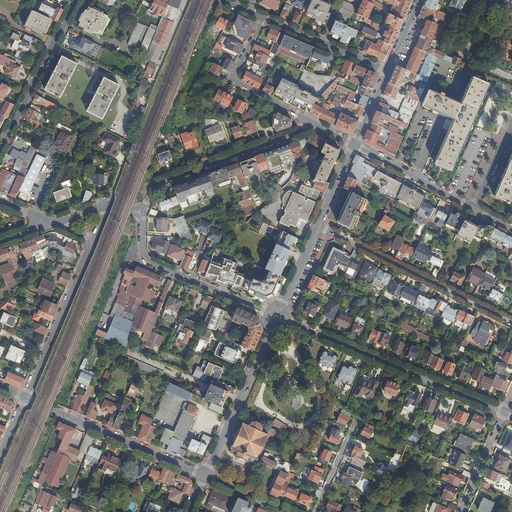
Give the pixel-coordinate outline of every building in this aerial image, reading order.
[(177,8),(180,0),(168,0),(169,0),(168,4),(166,4),(165,5),(167,6),(165,9),(164,8),(163,10),(165,11),(156,31),(147,53),(144,59),(156,64),(179,9),(177,8)] [(276,10),(280,2),(276,0),(262,0),(261,3),(276,10)] [(287,0),(286,4),(291,6),(292,4),(303,8),(305,0),(287,0)] [(319,0),(311,0),(307,11),(314,14),(313,17),(320,20),(320,18),(324,20),(325,17),(327,18),(328,16),(326,15),(330,5),(319,0)] [(362,0),(357,14),(365,17),(367,18),(373,4),(366,0),(362,0)] [(393,16),(403,20),(411,2),(406,0),(402,0),(401,2),(399,1),(396,0),(366,0),(373,4),(379,8),(386,12),(387,12),(389,9),(374,0),(386,0),(394,4),(391,9),(395,12),(393,16)] [(426,0),(424,5),(439,11),(443,0),(441,0),(441,1),(440,4),(438,3),(439,0),(426,0)] [(451,0),(449,6),(461,11),(465,0),(451,0)] [(344,1),(339,13),(342,14),(347,2),(344,1)] [(347,2),(342,14),(350,18),(353,12),(355,5),(350,3),(347,2)] [(38,13),(49,18),(57,22),(63,10),(58,8),(57,11),(42,4),(38,13)] [(94,6),(89,4),(78,25),(83,28),(82,29),(92,34),(93,33),(98,36),(109,14),(103,11),(104,10),(94,5),(94,6)] [(286,4),(280,16),(286,18),(289,11),(291,6),(286,4)] [(439,11),(424,5),(421,12),(419,17),(426,20),(431,22),(433,18),(434,15),(437,16),(445,19),(444,22),(446,23),(449,15),(439,11)] [(297,11),(292,21),(298,23),(303,11),(300,10),(299,13),(297,11)] [(38,13),(34,11),(27,25),(42,33),(49,18),(38,13)] [(238,15),(233,12),(230,19),(235,22),(234,24),(238,36),(246,40),(252,29),(250,21),(243,18),(238,15)] [(389,28),(398,32),(403,20),(393,16),(389,13),(383,25),(385,26),(389,28)] [(224,29),(228,22),(220,17),(216,25),(224,29)] [(384,29),(385,26),(383,25),(367,18),(365,17),(364,20),(373,24),(372,26),(381,30),(382,28),(384,29)] [(336,19),(330,32),(334,34),(339,21),(336,19)] [(422,29),(420,34),(438,41),(444,27),(431,22),(426,20),(422,29)] [(133,46),(143,24),(137,21),(127,43),(133,46)] [(334,34),(342,37),(347,25),(347,24),(339,21),(334,34)] [(342,37),(340,41),(346,44),(349,35),(356,38),(359,31),(347,25),(342,37)] [(379,39),(391,45),(392,45),(395,38),(398,32),(389,28),(388,32),(385,31),(383,35),(382,35),(383,33),(381,33),(380,34),(377,32),(376,32),(364,27),(362,32),(379,39)] [(140,49),(147,53),(156,31),(150,28),(140,49)] [(284,34),(271,29),(267,38),(274,42),(270,51),(255,45),(253,49),(258,51),(268,56),(274,58),(280,45),(284,34)] [(38,43),(39,41),(18,31),(17,34),(24,37),(15,56),(23,60),(30,45),(32,42),(36,44),(38,43)] [(212,36),(219,39),(221,35),(223,32),(221,31),(219,34),(214,32),(212,36)] [(294,39),(284,34),(280,45),(310,58),(316,48),(294,39)] [(438,41),(420,34),(415,47),(433,55),(435,49),(437,44),(438,41)] [(92,51),(96,43),(82,37),(79,43),(72,40),(69,46),(85,54),(88,48),(92,51)] [(241,51),(244,45),(230,39),(226,47),(239,54),(241,51)] [(367,41),(363,51),(371,55),(384,60),(388,52),(391,45),(379,39),(377,45),(367,41)] [(511,59),(507,58),(511,46),(511,44),(509,43),(502,58),(511,62),(511,59)] [(433,55),(415,47),(409,61),(405,69),(408,71),(416,74),(423,57),(426,59),(419,75),(421,76),(424,77),(428,79),(438,57),(433,55)] [(329,53),(316,48),(310,58),(306,67),(305,69),(313,73),(317,63),(321,64),(322,60),(328,63),(331,57),(329,53)] [(438,57),(472,71),(474,66),(467,63),(467,64),(460,61),(461,59),(455,57),(454,57),(452,56),(452,55),(450,54),(449,55),(446,54),(446,53),(435,49),(433,55),(438,57)] [(268,56),(258,51),(255,59),(265,63),(268,56)] [(10,55),(8,54),(5,53),(4,56),(1,54),(0,55),(0,63),(5,66),(6,68),(5,72),(15,77),(20,67),(16,65),(16,64),(15,64),(16,61),(9,58),(10,55)] [(77,63),(62,56),(45,89),(57,95),(56,96),(58,97),(59,96),(60,97),(77,63)] [(234,64),(235,63),(227,59),(223,68),(230,71),(234,64)] [(356,65),(346,61),(342,71),(352,75),(356,65)] [(140,86),(138,92),(144,94),(149,81),(147,80),(150,73),(152,74),(156,64),(149,62),(146,69),(147,69),(140,86)] [(223,68),(214,63),(210,71),(219,75),(221,71),(228,75),(230,71),(223,68)] [(300,70),(289,65),(286,72),(301,79),(302,76),(304,72),(300,70)] [(356,65),(352,75),(354,75),(355,73),(361,76),(361,77),(363,78),(364,75),(366,76),(365,79),(363,84),(361,83),(361,81),(359,80),(359,79),(351,76),(349,81),(363,86),(367,88),(367,87),(372,89),(373,89),(378,77),(376,73),(366,69),(356,65)] [(408,71),(405,69),(397,66),(394,71),(389,83),(421,96),(428,79),(424,77),(422,81),(420,86),(420,87),(419,91),(416,89),(411,86),(410,87),(407,86),(406,88),(404,86),(405,84),(402,83),(405,76),(410,78),(415,81),(415,80),(418,81),(421,76),(419,75),(416,74),(408,71)] [(317,75),(313,73),(305,69),(304,72),(302,76),(317,83),(318,81),(321,83),(321,82),(324,83),(325,82),(328,83),(330,86),(339,76),(336,76),(330,76),(317,75)] [(247,71),(242,79),(251,84),(255,76),(247,71)] [(255,76),(251,84),(256,87),(259,88),(263,80),(255,76)] [(342,78),(339,76),(330,86),(321,95),(325,99),(338,85),(336,84),(339,81),(340,81),(342,78)] [(277,82),(269,77),(262,90),(268,93),(270,94),(277,82)] [(461,104),(429,90),(423,104),(455,118),(435,163),(441,166),(442,165),(444,166),(444,167),(451,170),(489,83),(482,80),(481,82),(479,81),(480,79),(473,77),(461,104)] [(119,85),(104,78),(87,111),(102,119),(119,85)] [(511,92),(511,87),(496,81),(494,86),(511,93),(511,92)] [(0,98),(1,99),(4,100),(11,87),(2,82),(0,85),(0,98)] [(297,85),(292,83),(285,98),(290,101),(297,85)] [(421,96),(389,83),(386,90),(384,94),(395,99),(397,95),(403,98),(403,96),(406,97),(408,98),(408,97),(413,99),(412,102),(417,104),(421,96)] [(337,89),(347,94),(349,94),(351,90),(339,85),(338,85),(337,89)] [(312,108),(314,104),(319,97),(301,89),(298,87),(299,86),(298,86),(292,99),(312,108)] [(370,93),(372,89),(367,87),(367,88),(363,86),(360,94),(361,94),(368,97),(370,93)] [(46,94),(38,90),(36,95),(44,99),(46,94)] [(221,103),(226,93),(219,90),(214,99),(221,103)] [(352,102),(356,92),(351,90),(349,94),(347,99),(352,102)] [(232,97),(226,93),(221,103),(227,106),(232,97)] [(366,102),(368,97),(361,94),(361,96),(362,96),(358,104),(365,107),(366,102)] [(66,112),(67,110),(55,104),(44,99),(36,95),(33,101),(41,104),(42,102),(45,104),(44,105),(54,110),(56,107),(59,108),(59,109),(66,112)] [(14,105),(4,100),(1,99),(0,100),(0,101),(5,104),(0,114),(3,116),(8,118),(11,112),(14,105)] [(409,125),(417,104),(412,102),(405,99),(398,115),(396,119),(409,125)] [(247,104),(238,100),(234,109),(242,113),(247,104)] [(385,102),(381,100),(380,104),(377,111),(396,119),(398,115),(388,110),(389,106),(384,104),(385,102)] [(35,111),(29,108),(27,113),(25,117),(36,123),(37,122),(39,123),(40,122),(38,121),(41,114),(35,111)] [(253,119),(257,112),(251,108),(245,119),(253,119)] [(407,128),(409,125),(396,119),(377,111),(374,117),(371,123),(397,134),(399,128),(390,124),(389,127),(385,126),(383,124),(382,123),(384,119),(390,121),(407,128)] [(276,132),(291,126),(292,120),(278,112),(274,118),(274,125),(276,132)] [(257,130),(254,120),(244,124),(247,133),(257,130)] [(71,131),(72,130),(55,121),(53,124),(61,128),(63,129),(54,146),(66,152),(75,135),(67,131),(68,129),(71,131)] [(388,154),(394,158),(404,136),(397,134),(371,123),(369,127),(368,130),(379,135),(382,136),(385,130),(388,131),(391,133),(386,146),(383,152),(388,154)] [(205,130),(210,142),(225,136),(220,124),(205,130)] [(235,137),(243,135),(240,125),(232,128),(235,137)] [(375,147),(383,152),(386,146),(377,141),(379,135),(368,130),(366,135),(365,138),(366,142),(375,147)] [(187,132),(181,135),(186,149),(192,146),(192,147),(198,145),(193,132),(188,134),(187,132)] [(119,140),(105,133),(102,139),(109,143),(104,152),(112,155),(119,140)] [(167,135),(168,138),(171,148),(176,146),(172,133),(167,135)] [(326,142),(327,140),(316,134),(308,137),(307,141),(322,150),(321,152),(325,154),(314,180),(325,182),(340,149),(326,142)] [(302,149),(298,141),(295,142),(289,144),(294,159),(299,157),(297,152),(299,152),(299,153),(301,153),(300,151),(301,151),(302,149)] [(0,190),(8,194),(16,198),(18,193),(32,163),(40,146),(33,143),(27,154),(21,151),(21,152),(13,148),(9,155),(17,159),(14,165),(20,168),(16,175),(3,168),(0,173),(0,190)] [(294,159),(289,144),(275,149),(263,154),(267,164),(268,168),(274,166),(273,163),(286,158),(289,163),(283,166),(287,174),(291,173),(292,177),(293,176),(294,173),(297,166),(294,159)] [(162,153),(158,154),(161,163),(172,159),(169,151),(165,152),(165,150),(161,151),(162,153)] [(267,164),(263,154),(259,155),(255,157),(255,158),(259,170),(265,168),(264,165),(267,164)] [(354,162),(355,162),(366,168),(369,162),(357,155),(354,162)] [(511,155),(495,196),(507,201),(506,202),(508,203),(509,202),(511,195),(511,155)] [(243,162),(248,174),(250,173),(251,175),(254,173),(254,172),(259,171),(259,170),(255,158),(247,161),(247,160),(247,161),(246,162),(245,162),(246,163),(245,164),(244,161),(243,162)] [(243,162),(240,163),(244,176),(248,175),(248,174),(243,162)] [(366,168),(355,162),(351,170),(350,172),(349,176),(361,182),(367,169),(366,168)] [(369,162),(366,168),(367,169),(376,173),(378,171),(380,167),(369,162)] [(32,163),(18,193),(26,197),(40,166),(32,163)] [(244,218),(246,223),(252,217),(257,212),(244,176),(240,163),(239,163),(233,165),(226,168),(226,169),(227,172),(229,176),(235,173),(237,172),(243,187),(245,186),(246,189),(247,189),(248,191),(238,194),(236,195),(244,218)] [(208,176),(213,188),(215,188),(218,189),(220,188),(222,188),(225,188),(226,187),(229,185),(232,183),(229,176),(227,172),(223,173),(222,171),(219,172),(219,170),(217,171),(215,172),(215,173),(212,174),(208,176)] [(93,171),(89,183),(104,184),(104,183),(108,184),(108,176),(104,175),(102,175),(103,172),(93,171)] [(376,173),(374,177),(376,178),(376,180),(383,184),(382,187),(398,195),(402,187),(403,184),(378,171),(376,173)] [(237,172),(235,173),(240,188),(243,187),(237,172)] [(206,191),(213,189),(213,188),(208,176),(208,174),(199,178),(194,179),(195,182),(187,185),(186,182),(182,184),(173,187),(177,196),(178,201),(186,198),(188,203),(207,196),(206,191)] [(361,182),(349,176),(346,182),(344,187),(352,191),(356,194),(361,182)] [(63,189),(53,192),(54,195),(53,196),(54,199),(56,198),(57,202),(72,196),(68,187),(72,186),(70,179),(60,183),(63,189)] [(329,183),(325,182),(314,180),(312,179),(311,181),(308,180),(307,182),(305,181),(304,185),(320,191),(325,192),(326,189),(329,183)] [(364,180),(363,183),(380,192),(381,188),(364,180)] [(405,180),(403,184),(402,187),(405,189),(408,188),(410,182),(405,180)] [(302,184),(299,191),(298,194),(290,191),(287,193),(285,194),(284,196),(283,199),(283,202),(283,205),(282,208),(285,210),(284,212),(286,212),(284,217),(282,216),(279,222),(290,227),(290,225),(296,227),(300,218),(307,221),(317,199),(320,191),(304,185),(302,184)] [(82,203),(88,201),(90,197),(91,197),(93,193),(91,193),(92,192),(86,190),(82,203)] [(356,194),(352,191),(338,221),(351,228),(354,223),(356,224),(359,216),(360,216),(361,213),(367,199),(356,194)] [(431,194),(428,192),(421,205),(418,213),(419,214),(417,219),(417,220),(423,224),(424,222),(428,225),(434,214),(436,210),(436,209),(434,207),(426,203),(428,199),(429,199),(431,194)] [(174,207),(180,204),(178,201),(177,196),(171,198),(170,198),(158,203),(162,211),(174,207)] [(208,199),(207,196),(188,203),(189,206),(208,199)] [(418,213),(421,205),(420,204),(421,201),(412,196),(409,202),(412,204),(410,209),(418,213)] [(386,209),(388,210),(391,212),(396,200),(391,198),(386,209)] [(441,199),(436,209),(436,210),(437,211),(435,215),(440,218),(439,219),(440,220),(439,222),(445,225),(446,223),(450,215),(444,212),(449,203),(448,202),(441,199)] [(454,206),(450,215),(446,223),(460,230),(464,220),(459,217),(460,214),(459,213),(461,209),(454,206)] [(181,238),(192,238),(184,215),(175,218),(171,218),(173,223),(175,223),(181,238)] [(394,221),(385,216),(379,225),(383,228),(384,227),(388,230),(394,221)] [(167,218),(158,218),(157,232),(167,232),(167,218)] [(209,230),(210,226),(211,223),(207,222),(207,223),(200,220),(196,229),(200,231),(203,232),(207,234),(209,230)] [(464,220),(460,230),(457,234),(471,241),(473,235),(478,227),(464,220)] [(484,222),(481,220),(478,227),(473,235),(481,239),(484,238),(485,236),(489,239),(495,228),(490,225),(487,226),(487,225),(485,225),(484,222)] [(271,233),(274,227),(264,222),(259,233),(265,235),(267,231),(271,233)] [(213,226),(213,227),(211,231),(209,235),(209,237),(212,238),(216,240),(220,241),(224,232),(217,229),(217,228),(213,226)] [(508,235),(495,228),(489,239),(488,240),(488,241),(496,245),(498,242),(501,244),(503,240),(506,241),(504,245),(506,246),(504,249),(511,253),(510,256),(511,256),(511,236),(510,236),(509,237),(508,237),(508,235)] [(301,244),(303,240),(281,230),(279,237),(280,237),(279,241),(294,247),(297,249),(298,246),(301,244)] [(39,237),(34,238),(41,248),(47,243),(47,242),(48,242),(50,245),(55,245),(57,247),(57,248),(60,249),(60,250),(63,251),(67,243),(63,242),(59,240),(59,238),(55,237),(51,237),(47,238),(45,239),(43,235),(39,237)] [(392,247),(399,250),(403,243),(406,236),(404,235),(402,238),(398,235),(392,247)] [(30,240),(27,241),(32,253),(41,249),(41,248),(34,238),(30,240)] [(67,243),(63,251),(60,259),(67,263),(71,252),(73,253),(76,247),(77,247),(81,242),(74,240),(72,245),(71,244),(73,239),(69,238),(67,243)] [(160,251),(164,252),(165,253),(169,242),(163,240),(162,242),(156,239),(152,248),(160,251)] [(27,241),(20,244),(26,259),(33,256),(32,253),(27,241)] [(292,251),(294,247),(279,241),(277,244),(291,251),(292,251)] [(399,250),(396,257),(402,259),(405,252),(413,256),(413,255),(416,250),(403,243),(399,250)] [(432,251),(419,244),(416,250),(413,255),(427,262),(428,260),(432,251)] [(183,261),(185,255),(187,251),(172,245),(168,255),(183,261)] [(289,255),(291,251),(277,245),(272,255),(270,258),(271,258),(266,269),(269,270),(280,275),(282,271),(281,270),(288,255),(289,255)] [(10,247),(8,248),(12,259),(13,262),(15,267),(16,266),(14,261),(14,259),(14,258),(14,257),(17,255),(14,246),(10,247)] [(0,250),(0,261),(1,262),(0,260),(9,257),(10,260),(12,259),(8,248),(0,250)] [(347,253),(339,249),(336,255),(334,254),(332,259),(333,260),(333,262),(339,265),(340,263),(342,264),(347,253)] [(185,255),(192,258),(195,253),(188,250),(187,251),(185,255)] [(437,253),(432,251),(428,260),(441,267),(444,261),(441,260),(444,255),(443,254),(440,252),(439,252),(437,257),(436,257),(437,253)] [(186,269),(189,270),(189,268),(188,268),(192,258),(185,255),(183,261),(180,267),(186,269)] [(238,291),(244,277),(245,275),(234,270),(237,263),(223,257),(220,264),(212,260),(211,263),(206,272),(204,277),(238,291)] [(206,272),(211,263),(203,260),(199,269),(206,272)] [(355,278),(361,266),(350,260),(344,272),(355,278)] [(15,267),(13,262),(0,267),(4,276),(11,274),(13,279),(18,277),(15,267)] [(371,281),(377,268),(366,262),(359,276),(371,281)] [(58,264),(56,269),(61,277),(70,280),(72,275),(62,271),(64,266),(58,264)] [(145,270),(137,266),(134,272),(126,292),(130,294),(143,299),(143,298),(147,289),(150,282),(154,273),(145,270)] [(474,266),(472,270),(468,278),(479,285),(480,284),(485,275),(485,274),(478,270),(479,269),(474,266)] [(124,310),(130,294),(126,292),(134,272),(126,268),(124,274),(126,274),(124,279),(122,283),(124,284),(112,313),(133,322),(136,315),(124,310)] [(280,275),(269,270),(264,280),(262,279),(261,282),(245,275),(244,277),(238,291),(264,302),(267,300),(272,297),(278,296),(286,278),(280,275)] [(391,276),(380,270),(373,284),(382,289),(385,283),(387,284),(391,276)] [(463,277),(455,272),(451,279),(455,281),(455,282),(459,284),(463,277)] [(160,287),(164,277),(154,273),(150,282),(160,287)] [(330,282),(314,275),(311,282),(307,289),(314,291),(316,286),(321,288),(320,291),(316,289),(314,291),(324,296),(328,286),(330,282)] [(494,286),(496,281),(485,275),(480,284),(483,286),(483,287),(487,289),(487,288),(491,291),(493,288),(494,286)] [(61,277),(59,282),(68,285),(70,280),(61,277)] [(55,284),(44,279),(38,291),(50,296),(55,284)] [(163,302),(172,281),(169,279),(160,301),(163,302)] [(400,295),(405,286),(395,281),(389,292),(399,297),(400,295)] [(414,302),(418,293),(405,286),(400,295),(414,302)] [(504,294),(493,288),(491,291),(488,296),(499,302),(504,294)] [(143,298),(152,302),(156,292),(147,289),(143,298)] [(133,322),(129,333),(132,334),(145,339),(147,340),(151,332),(163,302),(160,301),(155,312),(149,309),(140,306),(143,299),(130,294),(124,310),(136,315),(133,322)] [(426,310),(427,309),(431,300),(420,294),(417,300),(418,301),(416,305),(426,310)] [(209,296),(207,300),(204,299),(200,307),(208,309),(210,304),(213,298),(209,296)] [(183,303),(171,297),(162,318),(168,320),(170,315),(176,318),(183,303)] [(140,306),(149,309),(152,302),(143,298),(143,299),(140,306)] [(447,304),(447,303),(439,299),(438,301),(432,298),(431,300),(427,309),(432,311),(433,309),(434,309),(433,310),(438,312),(439,309),(444,311),(447,304)] [(329,299),(323,313),(329,315),(328,316),(334,318),(340,304),(329,299)] [(54,316),(59,305),(46,300),(41,310),(54,316)] [(314,304),(310,302),(307,308),(306,309),(305,311),(306,312),(308,313),(310,314),(309,315),(313,317),(316,310),(319,311),(322,304),(316,301),(314,304)] [(15,306),(8,302),(1,308),(12,313),(15,306)] [(454,323),(456,318),(460,310),(455,308),(455,309),(451,307),(452,306),(447,304),(444,311),(441,316),(454,323)] [(224,317),(232,320),(236,312),(228,309),(227,309),(226,311),(212,305),(204,325),(207,326),(206,327),(208,327),(209,328),(209,329),(210,329),(211,328),(213,329),(216,330),(218,327),(224,330),(228,321),(224,319),(224,317)] [(249,328),(260,323),(259,320),(259,317),(250,313),(237,308),(236,312),(232,320),(240,323),(241,322),(244,324),(243,325),(245,325),(246,324),(248,326),(249,328)] [(52,321),(54,316),(41,310),(40,310),(37,314),(35,313),(33,318),(39,321),(41,316),(52,321)] [(470,326),(475,316),(465,312),(460,310),(456,318),(461,321),(470,326)] [(1,321),(7,324),(11,315),(4,313),(1,321)] [(16,318),(11,315),(7,324),(13,326),(16,318)] [(348,330),(352,321),(338,315),(334,325),(343,329),(344,328),(348,330)] [(356,331),(355,333),(361,335),(366,321),(365,321),(366,320),(357,316),(355,322),(356,323),(355,325),(354,325),(352,329),(356,331)] [(24,318),(21,317),(14,334),(17,335),(24,318)] [(180,323),(174,338),(177,339),(177,340),(181,341),(180,342),(181,342),(180,344),(184,346),(185,343),(186,344),(189,336),(191,337),(193,332),(192,332),(191,331),(195,323),(186,319),(184,325),(180,323)] [(483,322),(479,321),(475,329),(474,328),(470,335),(475,337),(473,340),(479,343),(487,340),(490,334),(488,333),(490,329),(494,331),(496,327),(492,326),(493,324),(490,323),(488,326),(482,323),(483,322)] [(46,335),(48,329),(36,323),(34,329),(46,335)] [(98,329),(96,334),(109,340),(127,347),(132,334),(129,333),(119,329),(120,326),(112,323),(107,333),(98,329)] [(251,348),(254,350),(257,342),(263,330),(261,326),(260,323),(249,328),(250,330),(248,333),(248,332),(247,334),(248,334),(246,337),(245,337),(242,345),(251,348)] [(412,333),(414,334),(416,330),(403,324),(401,328),(412,333)] [(200,327),(196,337),(208,342),(213,332),(200,327)] [(225,337),(235,342),(232,334),(229,327),(225,337)] [(381,332),(373,329),(369,339),(373,340),(374,341),(376,342),(377,342),(381,332)] [(414,334),(426,339),(429,341),(431,337),(431,336),(429,335),(429,336),(416,330),(414,334)] [(163,337),(151,332),(147,340),(145,339),(143,344),(147,345),(146,346),(153,348),(154,346),(155,344),(160,346),(163,337)] [(391,336),(387,334),(383,332),(378,342),(379,343),(379,344),(381,345),(382,344),(387,346),(391,336)] [(438,345),(442,347),(444,343),(431,337),(429,341),(438,345)] [(405,344),(396,340),(393,349),(393,351),(396,352),(397,351),(401,353),(405,344)] [(239,350),(221,342),(219,343),(215,353),(215,355),(233,363),(239,350)] [(413,346),(409,344),(405,354),(410,357),(410,356),(415,358),(420,347),(414,345),(413,346)] [(9,351),(18,355),(20,349),(12,345),(9,351)] [(139,353),(127,347),(121,360),(139,368),(162,378),(167,365),(157,360),(139,353)] [(329,353),(323,350),(319,362),(323,363),(323,364),(324,365),(327,367),(328,367),(329,367),(330,366),(333,368),(338,357),(333,354),(332,356),(328,354),(329,353)] [(15,361),(18,355),(9,351),(9,352),(6,357),(15,361)] [(422,362),(430,365),(434,355),(425,351),(422,357),(424,358),(422,362)] [(511,362),(511,353),(508,352),(506,351),(502,359),(511,364),(511,362)] [(443,360),(435,356),(431,366),(440,369),(443,360)] [(221,375),(225,376),(226,372),(223,371),(223,370),(217,368),(218,366),(214,365),(206,362),(202,373),(210,376),(210,375),(212,376),(214,377),(214,378),(219,380),(221,375)] [(455,364),(448,362),(445,371),(451,374),(455,364)] [(503,374),(507,366),(497,362),(495,367),(496,368),(495,370),(503,374)] [(471,369),(462,365),(457,376),(462,378),(462,376),(467,378),(471,369)] [(351,369),(342,366),(337,379),(342,381),(342,380),(347,382),(346,383),(351,385),(358,370),(353,368),(351,368),(351,369)] [(473,378),(480,382),(483,376),(485,370),(477,366),(475,371),(476,372),(473,378)] [(97,393),(101,395),(111,371),(107,370),(102,380),(100,379),(99,383),(101,384),(97,393)] [(24,386),(26,379),(9,372),(5,380),(21,387),(24,386)] [(87,390),(90,384),(93,377),(93,376),(82,372),(80,375),(79,374),(76,381),(86,386),(85,389),(87,390)] [(506,382),(507,379),(497,374),(494,381),(492,385),(505,391),(506,388),(507,385),(508,383),(506,382)] [(364,376),(363,377),(355,395),(366,400),(366,398),(369,399),(370,399),(372,399),(378,384),(373,382),(374,380),(365,376),(364,376)] [(479,384),(490,389),(492,385),(494,381),(493,380),(494,377),(491,376),(490,379),(483,376),(480,382),(479,384)] [(228,391),(234,394),(236,389),(237,388),(218,380),(213,379),(211,384),(228,391)] [(399,386),(388,381),(384,391),(385,391),(386,393),(388,394),(389,393),(395,395),(397,391),(399,391),(400,389),(398,388),(399,386)] [(169,383),(167,388),(190,398),(192,394),(169,383)] [(77,398),(72,410),(82,414),(94,386),(90,384),(87,390),(84,396),(80,394),(79,396),(77,395),(75,397),(77,398)] [(211,384),(204,398),(221,406),(228,391),(211,384)] [(132,385),(128,393),(135,397),(139,388),(132,385)] [(415,395),(409,392),(405,401),(406,402),(403,409),(413,413),(416,406),(421,395),(416,392),(415,395)] [(110,395),(106,393),(105,394),(99,405),(102,406),(101,409),(113,414),(114,411),(116,412),(119,405),(117,404),(119,400),(111,396),(110,395)] [(4,398),(0,396),(0,407),(12,412),(15,405),(14,403),(4,398)] [(92,402),(86,416),(91,418),(94,410),(99,398),(97,397),(95,403),(92,402)] [(117,418),(113,427),(119,430),(130,402),(131,400),(126,398),(117,418)] [(221,406),(204,398),(204,399),(212,402),(210,407),(224,414),(227,409),(221,406)] [(423,408),(432,412),(436,402),(427,398),(423,408)] [(338,407),(334,401),(331,408),(341,413),(337,421),(345,424),(350,414),(345,411),(338,407)] [(182,410),(184,410),(196,415),(198,409),(190,405),(185,403),(182,410)] [(175,432),(167,450),(181,456),(184,449),(180,448),(182,444),(183,444),(196,415),(184,410),(175,432)] [(468,414),(458,410),(454,420),(464,424),(468,414)] [(276,430),(271,427),(270,429),(263,426),(261,423),(259,421),(256,420),(254,420),(252,421),(255,417),(246,413),(242,422),(243,423),(241,428),(239,428),(236,434),(233,441),(234,441),(231,447),(232,447),(230,451),(235,454),(235,455),(240,457),(242,458),(246,460),(249,461),(249,460),(255,463),(256,459),(257,459),(259,453),(260,453),(266,440),(271,442),(276,430)] [(448,428),(452,419),(439,413),(434,424),(448,429),(448,428)] [(481,419),(482,417),(474,414),(469,425),(480,430),(484,421),(481,419)] [(144,425),(138,438),(144,441),(151,425),(153,420),(142,415),(139,423),(144,425)] [(111,418),(108,425),(113,427),(117,418),(115,418),(114,419),(111,418)] [(66,425),(59,422),(56,429),(61,430),(59,434),(61,435),(60,438),(63,439),(57,452),(52,450),(40,478),(39,480),(34,478),(33,481),(43,485),(44,485),(46,481),(58,486),(71,458),(65,455),(69,446),(76,429),(66,425)] [(273,422),(272,424),(271,427),(276,430),(278,431),(280,425),(273,422)] [(151,425),(144,441),(150,443),(157,427),(156,427),(157,424),(154,423),(153,426),(151,425)] [(374,427),(367,423),(365,427),(364,427),(361,434),(369,438),(373,431),(372,430),(374,427)] [(164,443),(162,448),(167,451),(167,450),(175,432),(167,428),(161,441),(164,443)] [(333,428),(331,432),(332,433),(329,440),(337,444),(340,436),(339,436),(341,431),(333,428)] [(94,437),(87,434),(85,439),(92,442),(94,437)] [(473,439),(462,434),(461,434),(455,446),(466,451),(470,442),(471,443),(473,439)] [(208,445),(210,446),(214,439),(204,435),(201,442),(192,438),(191,442),(187,440),(184,446),(188,448),(203,455),(208,445)] [(80,451),(87,454),(91,445),(84,442),(80,451)] [(91,445),(87,454),(85,458),(92,461),(91,464),(96,467),(103,450),(91,445)] [(65,455),(71,458),(76,460),(80,451),(69,446),(65,455)] [(350,458),(363,465),(366,459),(361,456),(363,450),(355,446),(352,453),(350,458)] [(129,452),(125,450),(123,455),(122,455),(120,458),(125,460),(129,452)] [(325,450),(319,462),(326,465),(328,461),(332,453),(325,450)] [(129,452),(125,460),(122,466),(125,468),(129,459),(132,453),(129,452)] [(265,452),(261,462),(275,469),(275,468),(281,471),(283,466),(279,464),(279,462),(278,461),(279,459),(276,457),(274,462),(267,458),(269,454),(265,452)] [(456,464),(465,468),(470,456),(461,452),(456,464)] [(108,458),(103,456),(100,464),(98,469),(105,472),(107,467),(116,471),(121,460),(109,455),(108,458)] [(511,460),(500,455),(495,467),(505,472),(511,460)] [(151,461),(144,459),(137,477),(136,477),(134,478),(133,481),(134,482),(139,485),(139,486),(140,486),(141,486),(142,482),(151,461)] [(169,469),(164,467),(162,473),(160,472),(159,470),(157,471),(156,471),(156,469),(153,468),(149,476),(150,476),(150,477),(152,479),(154,479),(155,478),(159,480),(164,483),(169,469)] [(314,471),(312,470),(309,479),(316,482),(317,478),(320,479),(322,475),(322,474),(324,470),(316,467),(314,471)] [(169,469),(164,483),(171,486),(173,487),(176,479),(182,482),(181,486),(179,486),(178,487),(175,486),(175,488),(183,491),(189,494),(191,488),(193,484),(191,479),(180,474),(169,469)] [(498,473),(488,469),(484,477),(495,481),(498,473)] [(264,490),(263,493),(277,499),(279,493),(287,476),(289,472),(286,470),(285,473),(281,471),(270,493),(264,490)] [(448,476),(444,474),(442,478),(447,480),(446,481),(458,486),(460,481),(461,481),(463,477),(450,471),(448,476)] [(353,476),(344,473),(342,478),(344,479),(342,484),(348,487),(353,476)] [(287,476),(279,493),(295,500),(295,499),(297,500),(300,494),(298,493),(298,492),(288,488),(287,488),(291,478),(287,476)] [(116,486),(114,485),(108,498),(111,499),(117,486),(116,486)] [(173,487),(171,486),(169,491),(171,492),(168,499),(179,503),(181,499),(180,499),(183,491),(175,488),(173,487)] [(382,498),(385,492),(373,486),(371,492),(382,498)] [(457,489),(450,486),(450,488),(446,486),(443,492),(444,492),(442,497),(446,499),(447,498),(452,500),(454,497),(457,491),(456,491),(457,489)] [(69,497),(77,500),(82,489),(77,487),(75,494),(71,492),(69,497)] [(41,490),(35,503),(44,507),(43,509),(45,509),(44,511),(43,511),(49,511),(52,505),(54,506),(58,497),(41,490)] [(231,499),(214,491),(207,507),(211,509),(213,505),(226,511),(228,507),(230,508),(231,505),(229,504),(231,499)] [(300,494),(297,500),(299,501),(308,506),(312,498),(302,494),(300,494)] [(479,508),(487,511),(489,511),(494,502),(483,498),(479,508)] [(238,500),(232,511),(250,511),(252,510),(247,508),(249,504),(238,500)] [(337,511),(339,510),(341,511),(342,507),(341,506),(341,505),(330,500),(325,510),(330,511),(337,511)] [(88,505),(100,510),(103,511),(105,507),(90,501),(88,505)] [(75,511),(80,511),(82,507),(72,502),(69,509),(73,511),(75,511)] [(447,511),(449,509),(438,504),(433,502),(428,511),(447,511)]
